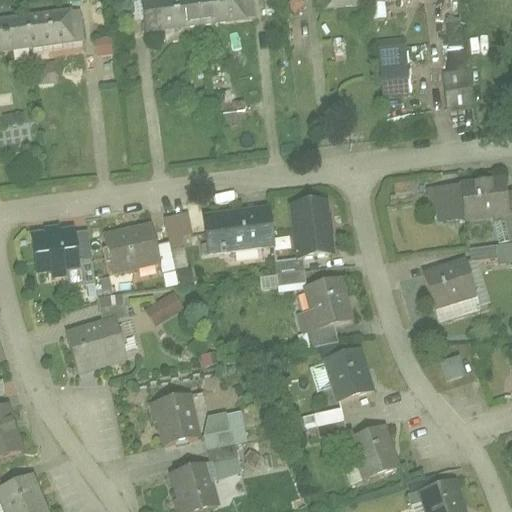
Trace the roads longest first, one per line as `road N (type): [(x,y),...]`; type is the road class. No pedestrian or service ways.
road 1 (residential): [(351,170),(394,344),(429,414),(484,467),(500,511)]
road 2 (residential): [(351,170),(0,216)]
road 3 (residential): [(118,511),(31,387),(0,278)]
road 4 (residential): [(511,148),(351,170)]
